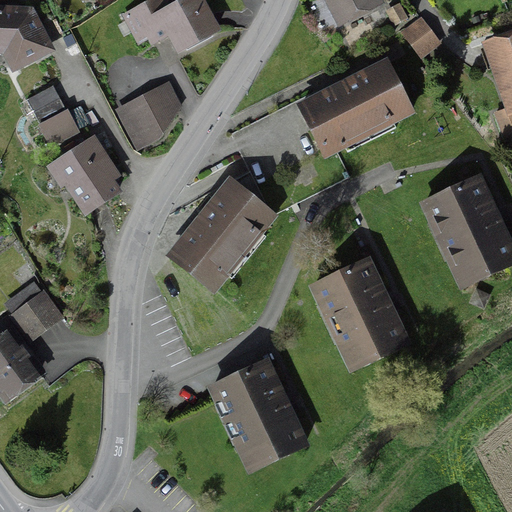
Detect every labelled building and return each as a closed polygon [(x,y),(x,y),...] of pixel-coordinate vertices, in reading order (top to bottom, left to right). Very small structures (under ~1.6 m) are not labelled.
[(149,35),(154,32),(159,40),(171,34),(180,50),(216,31),(199,0),(190,0),(171,10),(165,0),(155,0),(136,10),(149,35)] [(329,0),(340,21),(375,3),(373,0),(329,0)] [(49,49),(30,13),(0,11),(0,49),(6,50),(14,67),(49,49)] [(404,34),(421,56),(438,43),(421,21),(404,34)] [(495,114),(505,138),(511,135),(511,113),(510,109),(511,108),(511,37),(488,46),(510,109),(495,114)] [(386,64),(301,106),(326,155),(411,113),(386,64)] [(53,86),(27,100),(34,113),(60,99),(53,86)] [(176,109),(164,87),(149,95),(151,100),(126,113),(143,145),(158,138),(176,109)] [(60,99),(34,113),(50,144),(77,130),(60,99)] [(117,193),(108,178),(115,173),(94,140),(58,163),(70,181),(67,183),(86,213),(117,193)] [(432,222),(436,220),(454,258),(450,260),(462,286),(511,263),(511,251),(479,180),(424,205),(432,222)] [(213,291),(272,216),(230,182),(171,256),(213,291)] [(368,262),(313,288),(322,305),(325,303),(343,340),(339,342),(352,369),(406,344),(368,262)] [(35,283),(12,300),(19,310),(12,315),(31,340),(61,318),(35,283)] [(39,373),(10,332),(0,338),(0,388),(6,397),(39,373)] [(241,441),(237,443),(250,470),(305,445),(266,363),(212,389),(220,406),(224,404),(241,441)]
